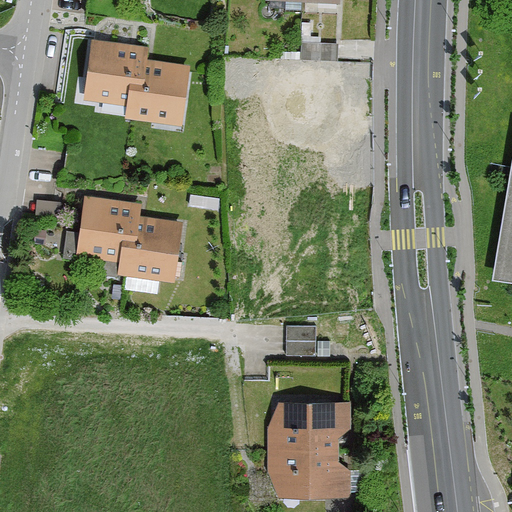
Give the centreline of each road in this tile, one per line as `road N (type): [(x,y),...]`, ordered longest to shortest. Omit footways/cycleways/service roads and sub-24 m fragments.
road 1 (secondary): [(455,511),(420,235),(423,0)]
road 2 (residential): [(36,0),(0,250)]
